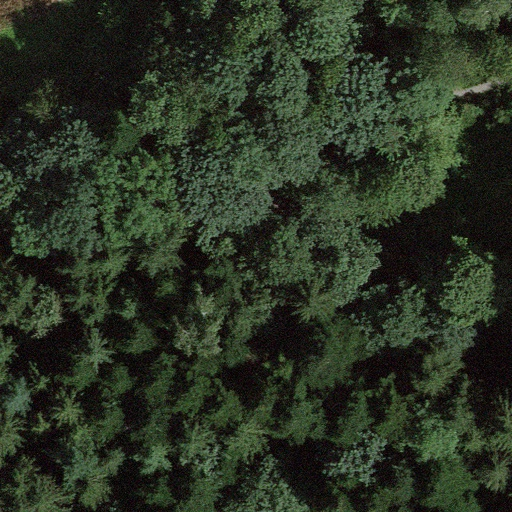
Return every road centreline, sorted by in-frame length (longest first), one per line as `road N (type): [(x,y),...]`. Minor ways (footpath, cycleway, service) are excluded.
road 1 (track): [(506,511),(356,289),(263,182)]
road 2 (track): [(263,182),(0,225)]
